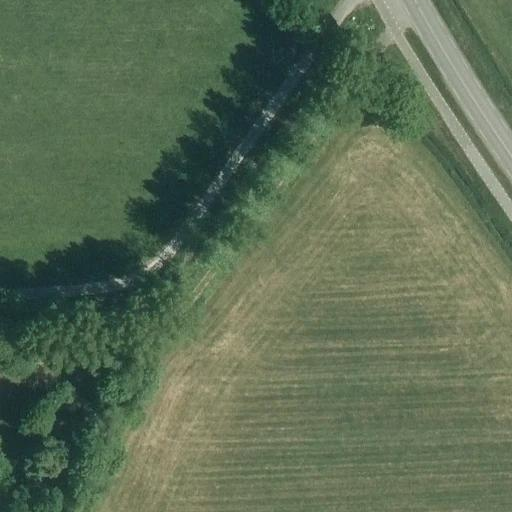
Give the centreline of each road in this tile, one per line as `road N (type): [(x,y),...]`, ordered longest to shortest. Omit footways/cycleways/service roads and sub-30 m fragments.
road 1 (unclassified): [(0,304),(126,294),(344,0)]
road 2 (secondary): [(511,156),(414,0)]
